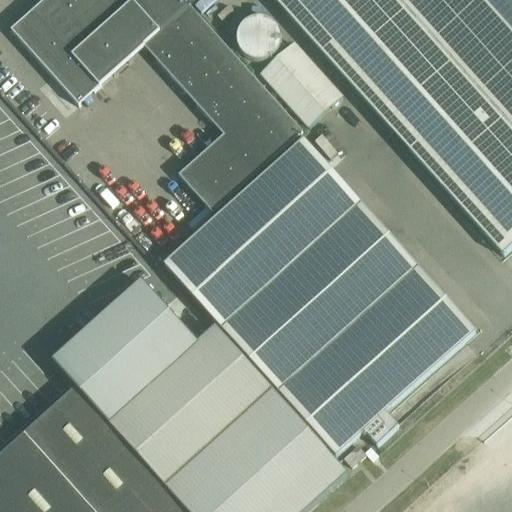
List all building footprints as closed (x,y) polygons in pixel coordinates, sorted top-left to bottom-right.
[(49,0),(32,15),(11,34),(79,109),(100,91),(145,51),(224,139),(179,179),(213,217),(303,137),(189,9),(199,0),(49,0)] [(511,0),(279,0),(274,4),(504,260),(511,252),(511,0)] [(268,64),(272,62),(273,61),(275,60),(276,59),(277,57),(278,55),(279,54),(280,52),(281,50),(281,48),(281,46),(282,44),(281,42),(281,41),(281,39),(280,37),(280,35),(279,33),(278,32),(277,30),(275,29),(272,26),(269,24),(265,23),(264,22),(260,22),(258,22),(256,22),(252,23),(250,24),(249,25),(245,27),(244,28),(243,30),(242,31),(241,33),(240,35),(239,36),(238,38),(238,40),(238,42),(237,44),(238,46),(238,48),(238,49),(239,51),(239,53),(240,55),(241,56),(242,58),(244,59),(245,61),(247,62),(248,63),(250,64),(252,65),(255,66),(257,66),(259,66),(261,66),(265,65),(268,64)] [(294,48),(275,66),(261,78),(309,131),(342,101),(294,48)] [(304,145),(164,271),(336,462),(365,436),(377,450),(399,431),(386,417),(476,336),(304,145)] [(59,407),(30,433),(101,511),(309,511),(321,502),(347,478),(216,332),(212,335),(198,348),(164,309),(142,285),(53,366),(76,392),(59,407)] [(101,511),(30,433),(0,460),(0,511),(101,511)] [(344,462),(352,471),(366,458),(358,449),(344,462)]
